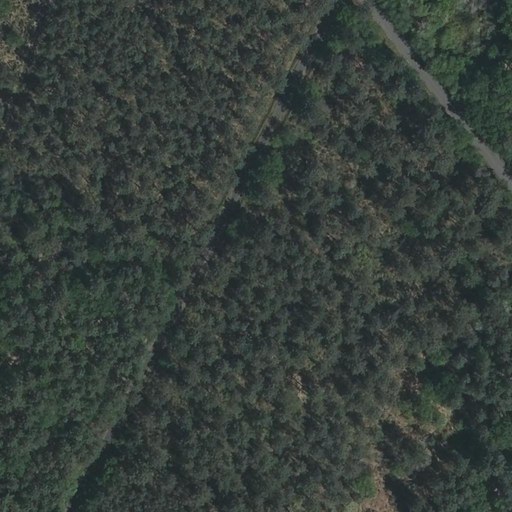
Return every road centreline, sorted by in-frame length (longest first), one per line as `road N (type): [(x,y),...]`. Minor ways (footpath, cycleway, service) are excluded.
road 1 (unclassified): [(73,511),(337,0)]
road 2 (tertiary): [(511,169),(381,0)]
